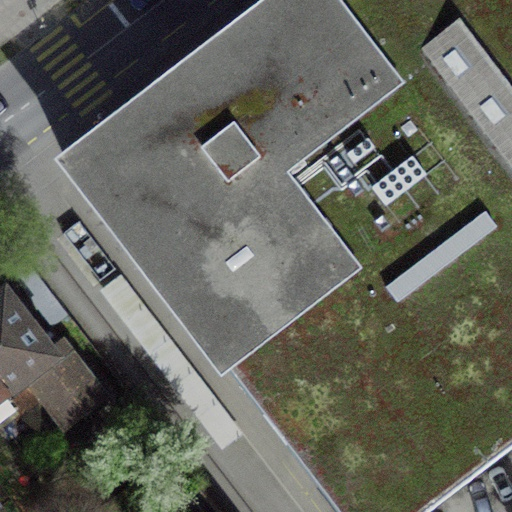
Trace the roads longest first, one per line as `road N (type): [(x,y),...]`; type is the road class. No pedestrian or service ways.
road 1 (unknown): [(0,161),(298,511)]
road 2 (secondary): [(0,124),(162,0)]
